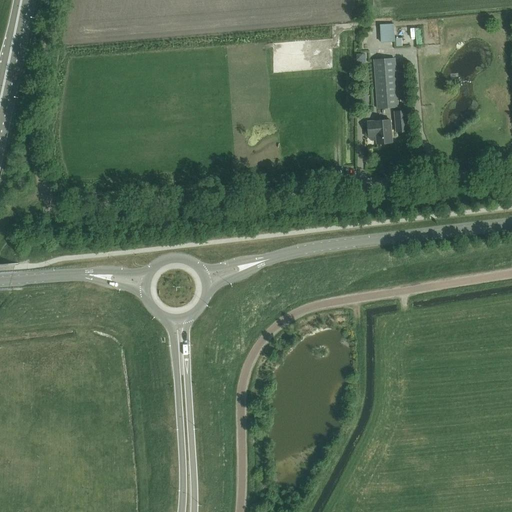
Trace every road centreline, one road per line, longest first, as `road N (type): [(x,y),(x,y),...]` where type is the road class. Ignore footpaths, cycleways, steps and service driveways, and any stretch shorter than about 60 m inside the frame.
road 1 (unclassified): [(56,0),(33,140),(45,194),(57,207),(511,170)]
road 2 (unclassified): [(239,511),(242,379),(273,327),(313,306),(511,273)]
road 3 (tertiary): [(268,259),(511,223)]
road 4 (track): [(356,298),(356,405),(303,511)]
road 5 (trunk): [(194,511),(189,317)]
road 6 (trunk): [(167,319),(181,511)]
